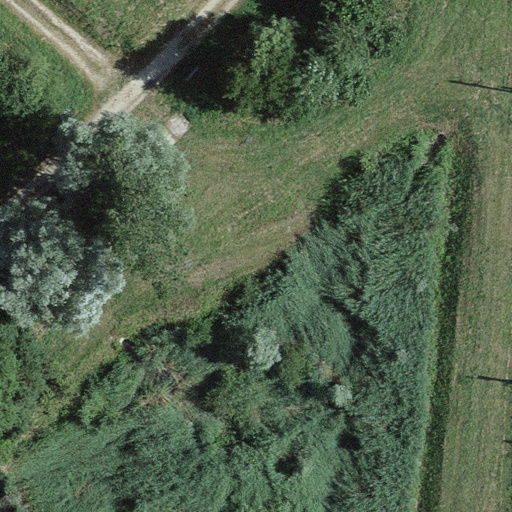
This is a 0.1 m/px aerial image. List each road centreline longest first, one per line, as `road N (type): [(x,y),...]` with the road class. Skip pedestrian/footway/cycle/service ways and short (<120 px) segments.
road 1 (track): [(0,222),(127,101)]
road 2 (track): [(127,101),(14,0)]
road 3 (track): [(127,101),(228,0)]
